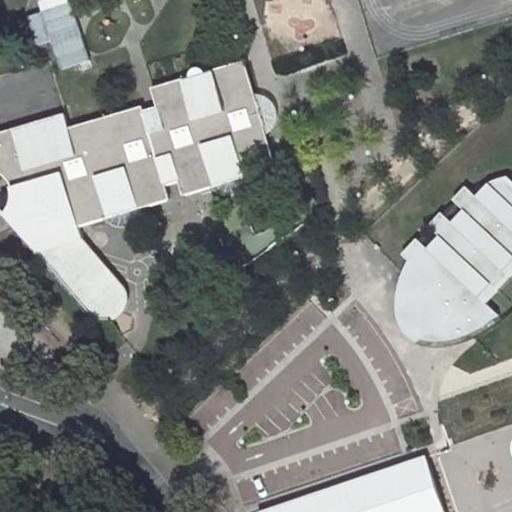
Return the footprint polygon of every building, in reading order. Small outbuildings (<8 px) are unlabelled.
[(71,0),(37,0),(60,72),(91,62),(71,0)] [(78,224),(167,197),(163,182),(178,178),(182,192),(273,164),(241,60),(204,71),(196,83),(183,77),(149,87),(155,106),(142,110),(141,106),(66,128),(62,114),(0,132),(0,174),(3,177),(12,176),(13,187),(10,188),(11,194),(10,202),(8,208),(2,214),(66,289),(57,245),(81,239),(78,224)] [(422,342),(414,339),(410,343),(417,346),(428,349),(443,347),(452,345),(462,341),(473,336),(484,330),(500,318),(511,305),(511,174),(501,177),(500,177),(501,179),(499,181),(511,193),(511,262),(508,259),(496,271),(501,276),(489,290),(483,285),(472,298),(477,302),(492,316),(483,323),(473,329),(463,334),(453,338),(443,341),(437,342),(428,342),(422,342)] [(395,256),(402,264),(395,277),(391,292),(390,301),(390,312),(391,319),(395,330),(401,339),(410,343),(414,339),(422,342),(428,342),(437,342),(443,341),(453,338),(463,334),(473,329),(483,323),(492,316),(477,302),(472,298),(483,285),(489,290),(501,276),(496,271),(508,259),(511,262),(511,193),(499,181),(501,179),(500,177),(495,179),(480,184),(481,185),(469,198),(458,188),(445,202),(457,212),(445,224),(434,214),(422,227),(433,238),(421,251),(410,240),(395,256)] [(121,287),(81,239),(57,245),(66,289),(86,314),(92,319),(98,321),(105,322),(112,321),(116,318),(122,312),(125,305),(125,298),(123,291),(121,287)] [(443,511),(424,458),(264,511),(443,511)]
